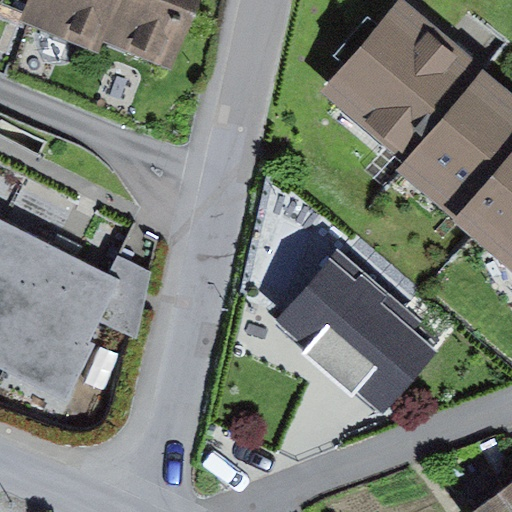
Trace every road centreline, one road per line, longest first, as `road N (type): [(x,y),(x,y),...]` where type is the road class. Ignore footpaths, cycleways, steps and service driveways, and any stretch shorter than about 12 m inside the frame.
road 1 (residential): [(262,0),(148,511)]
road 2 (residential): [(269,511),(511,419)]
